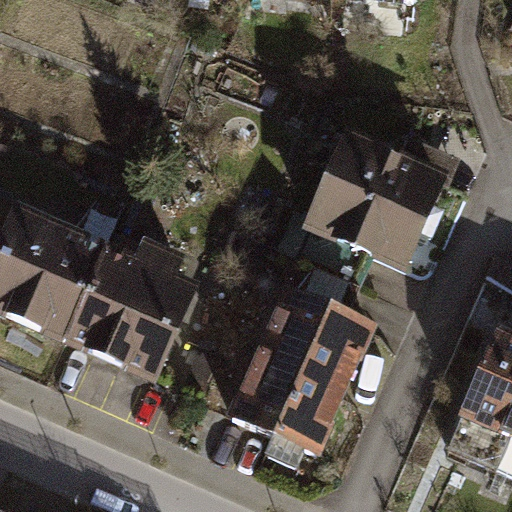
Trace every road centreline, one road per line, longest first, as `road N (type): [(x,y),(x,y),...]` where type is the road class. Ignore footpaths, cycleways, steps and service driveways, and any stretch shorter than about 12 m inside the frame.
road 1 (residential): [(354,511),(511,160)]
road 2 (residential): [(164,511),(0,443)]
